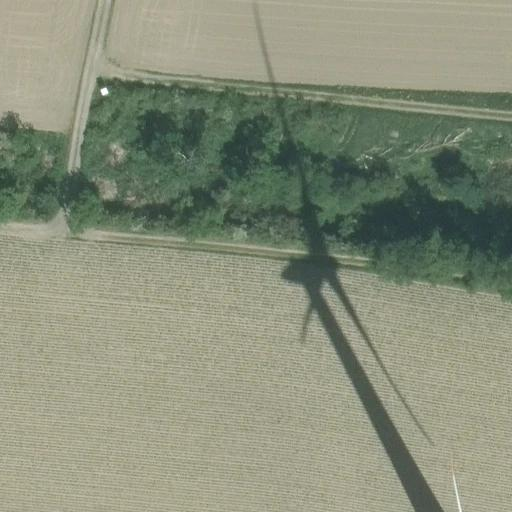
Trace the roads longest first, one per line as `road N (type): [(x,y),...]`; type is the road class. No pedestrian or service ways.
road 1 (track): [(511,283),(0,227)]
road 2 (track): [(98,71),(511,113)]
road 3 (track): [(111,0),(60,232)]
